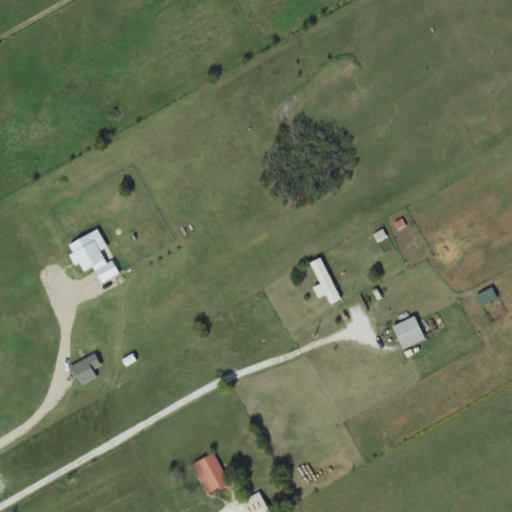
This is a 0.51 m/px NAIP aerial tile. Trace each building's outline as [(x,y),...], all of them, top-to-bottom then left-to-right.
[(323,285),(316,288),(320,299),(328,295),(332,305),(343,300),(324,258),(313,264),(323,285)] [(484,305),(498,297),(493,289),(479,297),(484,305)] [(395,327),(406,350),(428,339),(417,316),(395,327)] [(196,464),(210,494),(231,484),(217,454),(196,464)] [(69,489),(81,483),(78,476),(65,482),(69,489)] [(243,503),(248,511),(271,511),(261,493),(243,503)]
